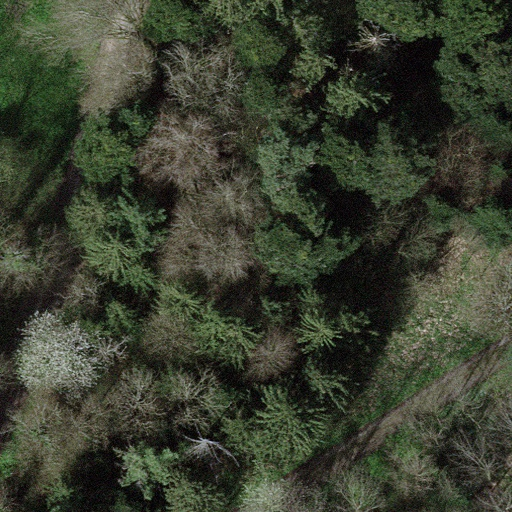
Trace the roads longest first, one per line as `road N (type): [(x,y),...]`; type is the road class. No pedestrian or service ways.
road 1 (track): [(155,0),(76,247),(0,443)]
road 2 (track): [(262,511),(511,346)]
